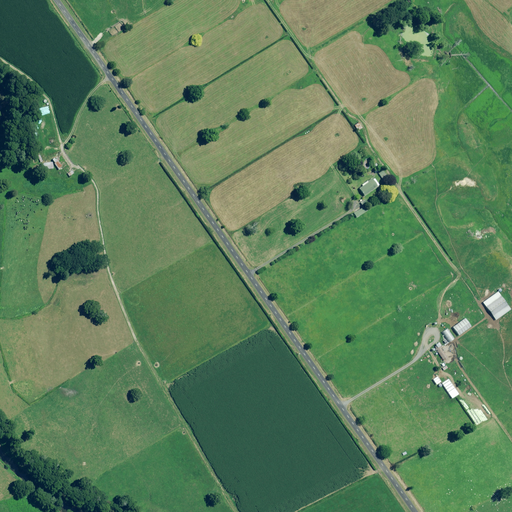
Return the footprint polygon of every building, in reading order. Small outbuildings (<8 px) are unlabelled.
[(370,169),(370,156),(362,156),(362,169),(370,169)] [(54,158),(51,159),(53,161),(55,163),(54,164),(58,170),(63,167),(57,159),(55,160),(54,158)] [(53,168),(52,162),(41,164),(42,170),(53,168)] [(386,176),(383,170),(378,174),(382,179),(386,176)] [(362,186),(359,189),(364,196),(379,185),(373,177),(362,185),(362,186)] [(365,212),(362,207),(353,213),(356,218),(365,212)] [(503,300),(497,292),(482,302),(489,311),(495,320),(510,309),(503,300)] [(470,327),(465,318),(452,327),(458,335),(470,327)] [(454,338),(447,328),(442,332),(448,342),(454,338)] [(443,361),(447,358),(440,347),(440,346),(438,342),(434,344),(436,346),(435,347),(436,349),(435,349),(436,351),(437,351),(443,361)] [(458,394),(448,379),(441,383),(452,398),(458,394)]
